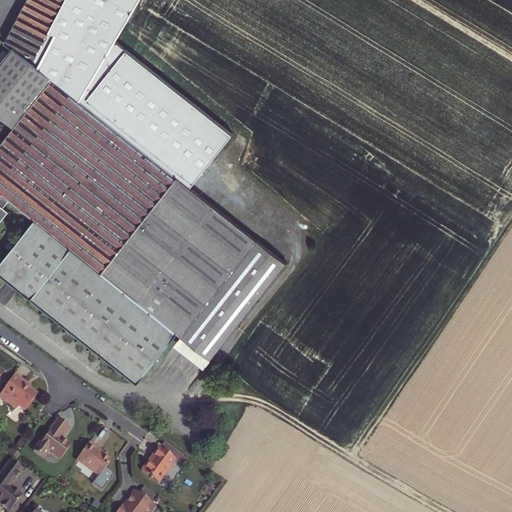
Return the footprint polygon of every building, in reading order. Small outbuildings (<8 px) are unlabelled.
[(10,200),(35,220),(0,263),(0,272),(138,383),(178,333),(182,336),(211,359),(287,264),(80,100),(100,66),(139,0),(27,0),(5,42),(13,47),(0,63),(0,114),(14,126),(14,127),(0,144),(0,222),(9,211),(4,207),(10,200)] [(204,369),(211,359),(182,336),(174,345),(204,369)] [(24,382),(14,375),(0,394),(0,398),(15,410),(17,406),(24,412),(36,395),(22,385),(24,382)] [(68,427),(57,419),(39,445),(38,444),(33,451),(43,459),(48,452),(59,460),(69,446),(60,439),(68,427)] [(96,448),(89,443),(76,460),(99,477),(110,461),(94,450),(96,448)] [(163,443),(159,449),(175,461),(182,467),(187,460),(163,443)] [(140,472),(158,484),(175,461),(159,449),(149,462),(148,461),(140,472)] [(0,506),(7,511),(9,511),(21,496),(12,489),(11,491),(8,489),(9,487),(22,470),(10,461),(0,474),(0,506)] [(143,488),(138,494),(151,504),(156,498),(143,488)] [(121,506),(116,511),(148,511),(153,506),(151,504),(138,494),(135,492),(123,508),(121,506)]
